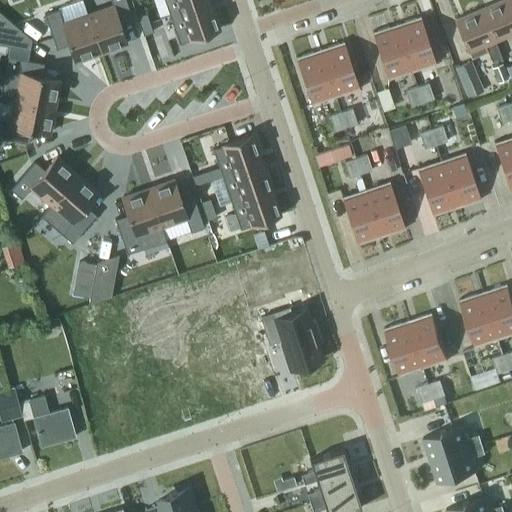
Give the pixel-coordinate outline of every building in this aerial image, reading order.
[(110,0),(112,5),(88,14),(101,51),(127,43),(121,26),(134,21),(126,0),(110,0)] [(211,0),(167,0),(172,14),(212,0),(211,0)] [(212,0),(172,14),(181,42),(221,28),(212,0)] [(494,41),(494,40),(510,34),(511,39),(511,14),(506,0),(499,0),(480,8),(494,41)] [(58,8),(44,13),(56,48),(69,44),(75,60),(101,51),(88,14),(63,22),(58,8)] [(480,8),(454,19),(471,57),(487,50),(491,60),(501,56),(494,40),(494,41),(480,8)] [(0,42),(9,45),(29,48),(30,39),(0,12),(0,42)] [(146,12),(136,15),(140,25),(149,21),(146,12)] [(420,15),(396,23),(412,71),(435,63),(420,15)] [(149,21),(140,25),(143,34),(153,31),(149,21)] [(396,23),(372,31),(388,79),(412,71),(396,23)] [(343,40),(319,48),(335,96),(359,88),(343,40)] [(319,48),(295,56),(311,104),(335,96),(319,48)] [(7,55),(0,94),(0,95),(16,98),(54,105),(59,79),(41,75),(44,62),(7,55)] [(483,89),(470,59),(454,66),(467,96),(483,89)] [(509,78),(502,63),(492,67),(499,82),(509,78)] [(417,86),(422,101),(433,98),(428,82),(417,86)] [(422,101),(417,86),(405,90),(410,105),(422,101)] [(0,122),(0,137),(28,142),(31,130),(48,133),(54,105),(16,98),(11,124),(0,122)] [(496,107),(501,122),(511,118),(511,117),(507,103),(496,107)] [(356,123),(351,108),(340,111),(345,127),(356,123)] [(345,127),(340,111),(329,115),(334,130),(345,127)] [(408,122),(394,125),(398,144),(412,141),(408,122)] [(442,125),(430,128),(435,143),(447,140),(442,125)] [(419,132),(424,147),(435,143),(430,128),(419,132)] [(254,133),(214,147),(224,174),(264,161),(254,133)] [(511,134),(493,141),(509,189),(511,188),(511,134)] [(334,147),(337,158),(355,153),(351,142),(334,147)] [(456,207),(480,199),(464,151),(440,159),(456,207)] [(355,157),(360,172),(371,169),(366,153),(355,157)] [(34,160),(10,188),(21,197),(31,186),(50,203),(51,203),(77,173),(56,155),(44,169),(34,160)] [(343,161),(348,176),(360,172),(355,157),(343,161)] [(440,159),(416,167),(432,215),(456,207),(440,159)] [(264,161),(224,174),(233,200),(273,186),(264,161)] [(202,171),(191,175),(195,184),(206,180),(202,171)] [(50,203),(40,214),(72,242),(96,214),(86,205),(98,192),(77,173),(51,203),(50,203)] [(173,178),(147,187),(160,225),(161,225),(185,217),(190,231),(204,226),(192,191),(179,195),(173,178)] [(389,180),(365,188),(381,236),(405,228),(389,180)] [(273,186),(233,200),(242,227),(282,214),(273,186)] [(127,213),(115,218),(127,253),(166,239),(161,225),(160,225),(147,187),(121,196),(127,213)] [(381,236),(365,188),(341,195),(357,244),(381,236)] [(210,197),(200,200),(203,210),(213,206),(210,197)] [(213,206),(203,210),(207,219),(216,216),(213,206)] [(94,275),(113,269),(115,257),(96,264),(94,275)] [(78,261),(75,277),(92,280),(94,264),(78,261)] [(511,297),(507,282),(483,290),(499,338),(511,333),(511,297)] [(483,290),(459,298),(475,346),(499,338),(483,290)] [(291,310),(260,320),(269,346),(284,341),(293,371),(299,369),(322,362),(320,354),(319,354),(317,346),(321,345),(315,326),(311,327),(306,312),(293,316),(291,310)] [(432,311),(408,319),(423,367),(447,359),(432,311)] [(242,329),(213,338),(219,356),(214,358),(219,373),(224,371),(229,387),(260,377),(250,348),(263,343),(254,315),(239,320),(242,329)] [(408,319),(384,327),(399,375),(423,367),(408,319)] [(509,369),(504,353),(492,357),(495,367),(497,372),(509,369)] [(495,367),(472,374),(476,388),(500,380),(497,372),(495,367)] [(445,394),(440,379),(428,382),(433,397),(445,394)] [(433,397),(428,382),(417,386),(422,401),(433,397)] [(14,386),(0,390),(0,405),(7,404),(10,417),(21,414),(14,386)] [(43,394),(18,401),(23,418),(33,416),(41,445),(75,435),(67,406),(48,412),(43,394)] [(13,421),(0,424),(0,455),(21,450),(13,421)] [(423,436),(430,458),(482,441),(479,432),(467,436),(463,423),(423,436)] [(485,451),(482,441),(430,458),(438,481),(477,468),(473,455),(485,451)] [(342,447),(309,458),(313,468),(300,472),(303,482),(316,478),(315,478),(348,467),(342,447)] [(316,478),(319,488),(306,492),(309,501),(354,486),(348,467),(315,478),(316,478)] [(312,510),(325,506),(326,511),(342,511),(361,506),(354,486),(309,501),(312,510)] [(162,511),(199,511),(198,508),(195,509),(188,487),(168,493),(169,495),(158,499),(162,511)] [(490,507),(486,494),(446,507),(447,511),(505,511),(502,503),(490,507)]
